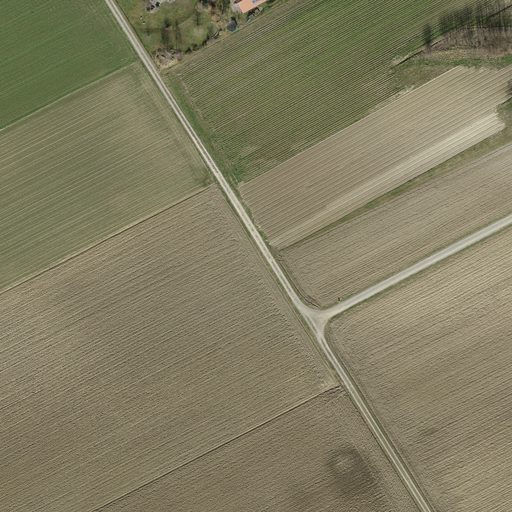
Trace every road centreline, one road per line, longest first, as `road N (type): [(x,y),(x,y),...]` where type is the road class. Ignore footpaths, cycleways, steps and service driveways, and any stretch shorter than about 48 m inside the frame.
road 1 (track): [(106,0),(312,323)]
road 2 (track): [(312,323),(511,218)]
road 3 (track): [(312,323),(430,511)]
